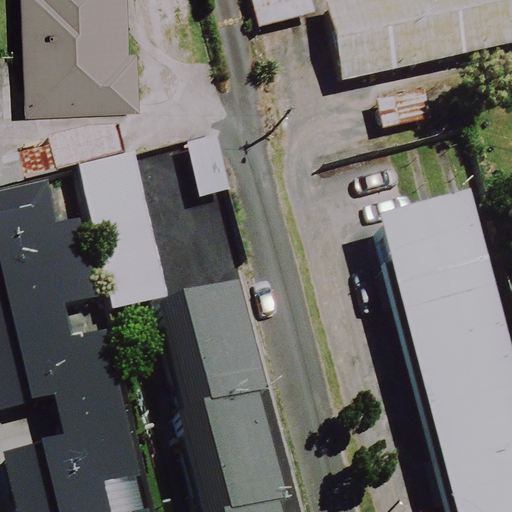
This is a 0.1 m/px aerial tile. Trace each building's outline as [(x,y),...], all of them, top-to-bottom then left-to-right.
[(133,114),(128,0),(18,0),(24,119),(133,114)] [(511,0),(390,0),(302,19),(319,98),(511,55),(511,0)] [(422,128),(415,100),(367,111),(374,140),(422,128)] [(368,165),(360,124),(320,131),(328,173),(368,165)] [(134,511),(90,326),(157,310),(124,174),(0,204),(0,423),(41,413),(51,454),(0,466),(0,489),(5,511),(134,511)] [(511,511),(511,452),(449,215),(360,239),(432,511),(511,511)] [(511,228),(501,231),(511,281),(511,280),(511,228)] [(259,511),(217,309),(140,325),(177,503),(178,511),(259,511)]
